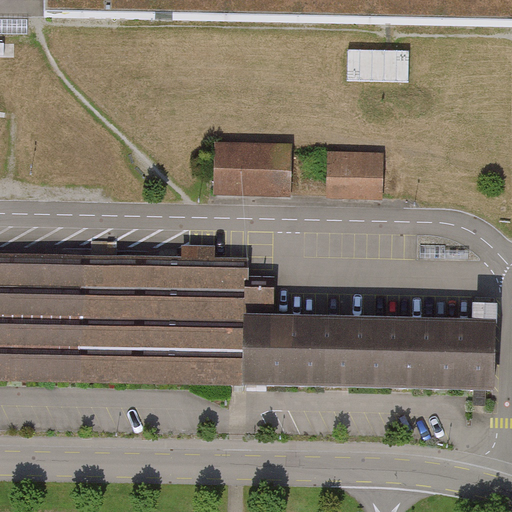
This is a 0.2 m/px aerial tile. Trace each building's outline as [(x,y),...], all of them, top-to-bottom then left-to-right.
[(511,0),(45,0),(45,20),(511,30),(511,0)] [(0,23),(0,35),(28,36),(28,24),(0,23)] [(411,81),(412,50),(350,48),(350,80),(411,81)] [(290,149),(216,147),(214,199),(289,200),(290,149)] [(384,157),(329,155),(328,198),(384,199),(384,157)] [(420,245),(420,260),(472,259),(472,248),(448,248),(448,244),(420,245)] [(249,261),(0,255),(0,386),(233,391),(236,391),(246,391),(481,396),(497,396),(499,323),(247,317),(249,261)]
